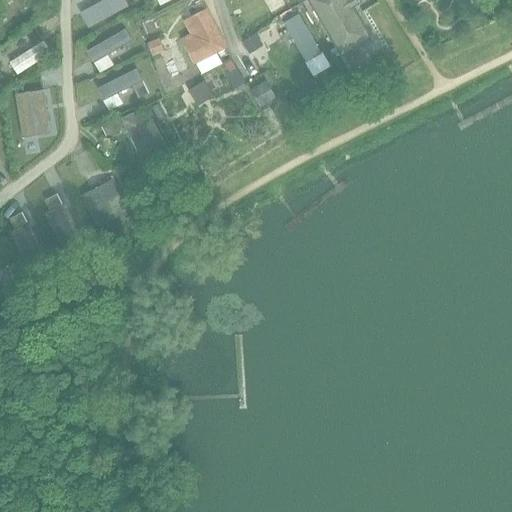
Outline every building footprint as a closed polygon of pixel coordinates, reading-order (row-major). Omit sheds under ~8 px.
[(37,3),(34,0),(9,0),(0,5),(0,24),(38,4),(37,3)] [(125,0),(103,0),(81,12),(89,26),(128,5),(125,0)] [(311,0),(343,54),(372,36),(352,3),(357,0),(311,0)] [(151,5),(138,11),(143,19),(155,13),(151,5)] [(183,38),(195,62),(223,48),(203,10),(184,19),(191,33),(183,38)] [(318,54),(299,15),(281,24),(300,63),(318,54)] [(238,33),(244,45),(256,39),(251,27),(238,33)] [(125,28),(87,50),(94,62),(108,54),(132,40),(125,28)] [(37,32),(5,53),(13,65),(45,43),(37,32)] [(214,83),(217,88),(231,81),(220,60),(190,76),(199,92),(214,83)] [(136,68),(97,88),(103,100),(104,100),(118,93),(132,85),(139,98),(149,93),(142,80),(143,80),(136,68)] [(187,76),(170,86),(181,105),(198,94),(187,76)] [(29,91),(15,94),(23,137),(36,135),(35,123),(48,121),(44,93),(30,95),(29,91)] [(135,115),(122,119),(134,155),(148,150),(135,115)] [(84,193),(99,223),(127,210),(111,179),(84,193)] [(50,210),(44,212),(65,251),(77,245),(57,206),(62,203),(57,193),(45,200),(50,210)] [(15,228),(9,231),(30,270),(42,263),(22,224),(27,221),(22,212),(10,218),(15,228)]
